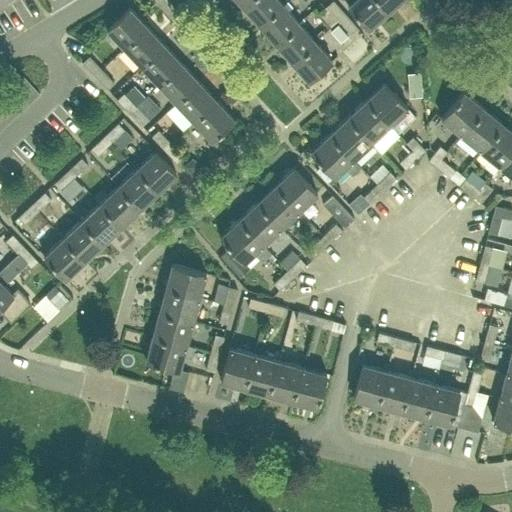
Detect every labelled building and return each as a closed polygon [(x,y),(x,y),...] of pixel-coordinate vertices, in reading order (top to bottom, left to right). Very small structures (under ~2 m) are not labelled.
[(244,0),(241,3),(258,22),(281,1),(279,0),(244,0)] [(337,19),(344,13),(333,0),(331,0),(317,13),(328,26),(337,18),(337,19)] [(387,9),(378,0),(350,0),(347,3),(368,26),(387,9)] [(378,0),(387,9),(397,0),(378,0)] [(281,1),(258,22),(274,41),(298,20),(281,1)] [(106,27),(124,46),(147,25),(129,6),(106,27)] [(344,13),(337,19),(349,33),(356,27),(344,13)] [(274,41),(291,60),(314,39),(298,20),(274,41)] [(347,35),(337,23),(330,29),(339,41),(347,35)] [(124,46),(141,65),(164,43),(147,25),(124,46)] [(364,37),(348,51),(359,63),(374,48),(364,37)] [(331,59),(314,39),(291,60),(308,79),(331,59)] [(181,62),(164,43),(141,65),(158,83),(181,62)] [(101,68),(89,55),(82,61),(94,74),(101,68)] [(158,83),(176,101),(198,80),(181,62),(158,83)] [(101,68),(94,74),(107,88),(113,81),(101,68)] [(14,82),(31,100),(39,92),(22,75),(14,82)] [(216,98),(198,80),(176,101),(193,120),(216,98)] [(364,98),(388,124),(407,106),(383,81),(364,98)] [(23,107),(31,100),(14,82),(6,90),(23,107)] [(440,116),(460,132),(482,105),(463,89),(440,116)] [(0,98),(15,115),(23,107),(6,90),(0,95),(0,98)] [(116,98),(129,111),(135,105),(123,91),(116,98)] [(0,114),(7,122),(15,115),(0,98),(0,114)] [(216,98),(193,120),(211,138),(234,117),(216,98)] [(371,140),(388,124),(364,98),(346,115),(371,140)] [(135,105),(129,111),(141,124),(148,118),(135,105)] [(479,148),(502,121),(482,105),(460,132),(479,148)] [(352,157),(371,140),(346,115),(328,132),(352,157)] [(479,148),(498,163),(511,146),(511,129),(502,121),(479,148)] [(118,122),(104,134),(111,141),(124,129),(118,122)] [(163,147),(170,141),(158,129),(151,135),(163,147)] [(323,163),(316,169),(327,181),(344,165),(352,174),(361,166),(352,157),(328,132),(310,149),(323,163)] [(111,141),(104,134),(91,146),(97,153),(111,141)] [(405,142),(411,148),(418,155),(424,148),(412,135),(405,142)] [(183,155),(170,141),(163,147),(176,161),(183,155)] [(435,164),(440,157),(446,150),(439,145),(428,158),(435,164)] [(511,146),(498,163),(511,174),(511,146)] [(405,167),(418,155),(411,148),(399,161),(405,167)] [(154,149),(135,167),(157,189),(175,172),(154,149)] [(81,156),(68,168),(74,175),(87,162),(81,156)] [(440,157),(435,164),(454,179),(459,172),(440,157)] [(16,176),(28,170),(23,159),(10,165),(16,176)] [(293,165),(274,183),(298,208),(323,185),(311,172),(305,178),(293,165)] [(135,167),(117,184),(138,207),(157,189),(135,167)] [(61,187),(74,175),(68,168),(55,181),(61,187)] [(473,195),(485,180),(472,169),(459,184),(473,195)] [(389,170),(376,182),(382,189),(395,176),(389,170)] [(485,180),(473,195),(480,201),(492,186),(485,180)] [(368,201),(382,189),(376,182),(362,195),(368,201)] [(256,200),(280,225),(298,208),(274,183),(256,200)] [(99,201),(120,224),(138,207),(117,184),(99,201)] [(31,203),(37,209),(50,197),(44,191),(31,203)] [(353,217),(331,194),(323,203),(344,225),(353,217)] [(238,217),(271,252),(262,242),(272,233),(276,238),(281,238),(287,232),(280,225),(256,200),(238,217)] [(99,201),(80,219),(102,241),(120,224),(99,201)] [(24,222),(37,209),(31,203),(18,215),(24,222)] [(493,212),(501,215),(510,217),(511,210),(511,208),(495,204),(493,212)] [(501,215),(493,212),(488,230),(497,232),(501,215)] [(262,260),(271,252),(238,217),(219,234),(243,260),(254,250),(262,260)] [(83,258),(102,241),(80,219),(62,236),(83,258)] [(335,222),(322,234),(328,241),(341,228),(335,222)] [(5,240),(18,252),(24,246),(12,233),(5,240)] [(328,241),(322,234),(309,247),(315,253),(328,241)] [(64,276),(83,258),(62,236),(43,254),(64,276)] [(479,260),(488,263),(493,246),(483,243),(479,260)] [(0,272),(0,308),(7,316),(13,310),(16,314),(30,301),(17,288),(12,292),(3,282),(26,261),(30,266),(37,259),(24,246),(18,252),(19,254),(0,272)] [(240,260),(229,247),(219,256),(230,269),(240,260)] [(286,268),(292,275),(305,263),(291,248),(279,261),(286,268)] [(484,281),(488,263),(479,260),(474,278),(484,281)] [(165,286),(199,295),(205,271),(172,262),(165,286)] [(292,275),(286,268),(273,281),(279,288),(292,275)] [(56,282),(46,291),(60,306),(70,296),(56,282)] [(223,302),(231,304),(236,287),(228,285),(223,302)] [(158,310),(192,319),(199,295),(165,286),(158,310)] [(511,292),(506,291),(502,302),(511,304),(511,292)] [(248,305),(265,309),(267,301),(250,297),(248,305)] [(267,301),(265,309),(282,314),(284,306),(267,301)] [(226,322),(231,304),(223,302),(218,320),(226,322)] [(295,318),(313,322),(315,314),(298,309),(295,318)] [(192,319),(158,310),(152,334),(186,343),(192,319)] [(332,319),(315,314),(313,322),(330,327),(332,319)] [(484,339),(493,342),(497,324),(488,322),(484,339)] [(323,329),(313,327),(307,351),(316,353),(323,329)] [(393,344),(395,336),(378,331),(376,339),(393,344)] [(215,333),(210,350),(219,352),(223,335),(215,333)] [(186,343),(152,334),(145,358),(179,367),(186,343)] [(413,341),(395,336),(393,344),(410,349),(413,341)] [(488,360),(493,342),(484,339),(479,358),(488,360)] [(441,357),(443,349),(426,344),(424,353),(441,357)] [(220,379),(244,385),(253,352),(229,345),(220,379)] [(443,349),(441,357),(459,362),(461,353),(443,349)] [(219,352),(210,350),(205,368),(214,370),(219,352)] [(244,385),(268,392),(277,358),(253,352),(244,385)] [(301,364),(277,358),(268,392),(292,398),(301,364)] [(377,402),(386,368),(362,362),(353,396),(377,402)] [(301,364),(292,398),(317,405),(326,371),(301,364)] [(401,409),(410,375),(386,368),(377,402),(401,409)] [(471,387),(477,388),(481,371),(473,369),(468,386),(471,387)] [(511,372),(505,371),(499,394),(511,397),(511,372)] [(401,409),(425,415),(434,381),(410,375),(401,409)] [(463,404),(467,390),(459,388),(434,381),(425,415),(450,422),(476,429),(480,416),(472,407),(463,404)] [(511,424),(511,397),(499,394),(492,419),(511,424)]
